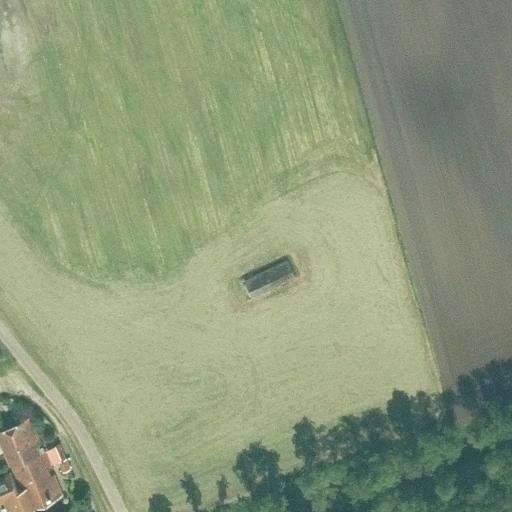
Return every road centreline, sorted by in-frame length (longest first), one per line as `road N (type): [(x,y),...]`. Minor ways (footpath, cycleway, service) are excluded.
road 1 (tertiary): [(279,511),(511,420)]
road 2 (unclassified): [(119,511),(76,427),(0,333)]
